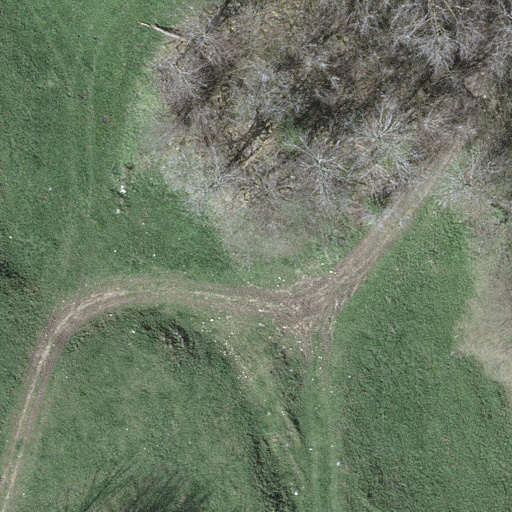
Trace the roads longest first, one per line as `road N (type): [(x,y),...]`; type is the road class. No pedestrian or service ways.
road 1 (track): [(0,511),(43,361),(78,308),(134,291),(301,302),(338,279),(431,185),(475,132),(473,0)]
road 2 (track): [(301,302),(311,347),(317,511)]
